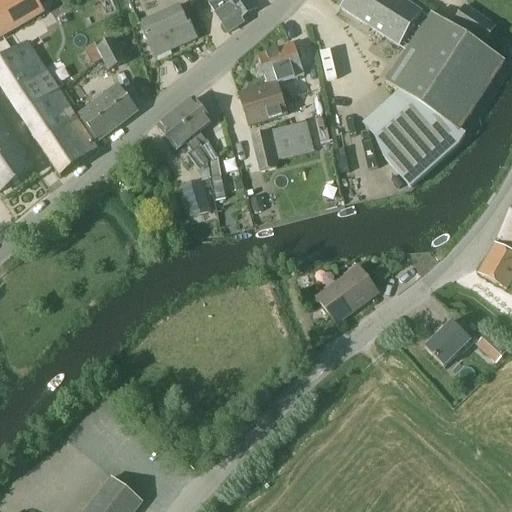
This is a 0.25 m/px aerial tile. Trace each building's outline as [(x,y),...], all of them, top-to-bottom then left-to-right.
[(36,0),(0,0),(0,40),(45,14),(36,0)] [(216,0),(208,5),(227,35),(238,28),(239,24),(238,22),(241,21),(257,10),(251,0),(216,0)] [(359,23),(374,0),(346,0),(340,10),(359,23)] [(374,0),(359,23),(406,53),(428,19),(399,0),(374,0)] [(181,8),(141,26),(140,27),(155,60),(196,41),(181,8)] [(496,28),(464,8),(452,26),(483,47),(496,28)] [(428,19),(406,53),(385,85),(414,104),(374,139),(384,161),(410,190),(458,147),(465,137),(459,133),(504,65),(430,16),(428,19)] [(92,47),(84,52),(92,67),(102,62),(108,73),(126,64),(114,41),(95,51),(92,47)] [(98,142),(82,121),(78,124),(26,45),(0,61),(0,85),(61,178),(96,151),(93,146),(98,142)] [(276,85),(277,86),(304,77),(294,47),(258,59),(267,88),(276,85)] [(286,116),(277,86),(276,85),(267,88),(238,97),(248,129),(286,116)] [(79,117),(82,121),(98,142),(99,143),(136,115),(116,88),(79,117)] [(208,146),(200,134),(212,124),(193,101),(175,115),(193,139),(201,150),(199,151),(209,166),(210,166),(216,203),(225,202),(219,161),(209,146),(208,146)] [(199,173),(209,166),(199,151),(201,150),(193,139),(175,115),(157,129),(175,153),(185,145),(192,155),(188,158),(199,173)] [(0,193),(33,170),(0,120),(0,193)] [(306,126),(269,134),(253,138),(260,174),(277,171),(275,164),(313,155),(306,126)] [(241,181),(234,182),(237,194),(244,192),(241,181)] [(211,214),(202,182),(184,187),(192,219),(211,214)] [(252,199),(251,203),(253,213),(257,215),(261,214),(264,211),(262,201),(257,198),(252,199)] [(511,215),(496,244),(498,245),(511,252),(511,215)] [(494,248),(478,276),(506,291),(511,279),(511,252),(498,245),(496,249),(494,248)] [(390,278),(382,267),(372,274),(381,285),(390,278)] [(336,327),(378,296),(358,269),(316,300),(336,327)] [(444,370),(445,369),(471,344),(451,323),(424,349),(444,370)] [(488,335),(478,346),(497,364),(507,353),(488,335)] [(84,511),(137,511),(143,504),(111,479),(84,511)]
